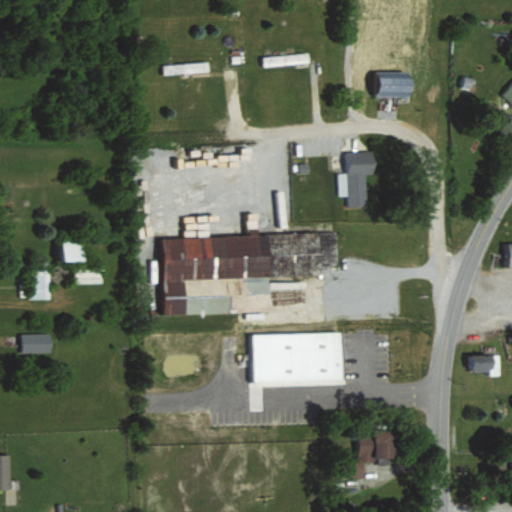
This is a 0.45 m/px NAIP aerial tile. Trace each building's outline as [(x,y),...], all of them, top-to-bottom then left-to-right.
[(308,63),(308,53),(260,54),(261,64),(308,63)] [(160,63),(160,73),(209,71),(208,61),(160,63)] [(412,70),(376,69),(375,95),(411,96),(412,70)] [(511,103),(511,77),(499,94),(511,103)] [(511,112),(508,111),(501,129),(511,132),(511,112)] [(364,173),(374,173),(373,150),(342,151),(343,172),(334,172),(335,195),(345,194),(346,206),(365,205),(364,173)] [(159,237),(161,313),(186,313),(186,278),(266,276),(266,275),(320,274),(319,262),(336,262),(335,231),(257,233),(257,227),(248,227),(248,234),(159,237)] [(56,260),(83,259),(82,238),(55,239),(56,260)] [(511,265),(511,241),(502,242),(503,266),(511,265)] [(31,298),(49,297),(49,269),(31,269),(31,298)] [(341,331),(247,332),(248,353),(253,353),(253,380),(342,378),(341,331)] [(20,352),(51,351),(50,332),(20,333),(20,352)] [(499,372),(499,353),(467,354),(467,372),(499,372)] [(362,477),(362,460),(372,460),(372,457),(393,457),(394,432),(373,432),(373,437),(357,437),(356,458),(345,458),(344,477),(362,477)] [(0,488),(17,488),(17,478),(9,478),(8,453),(0,453),(0,488)]
